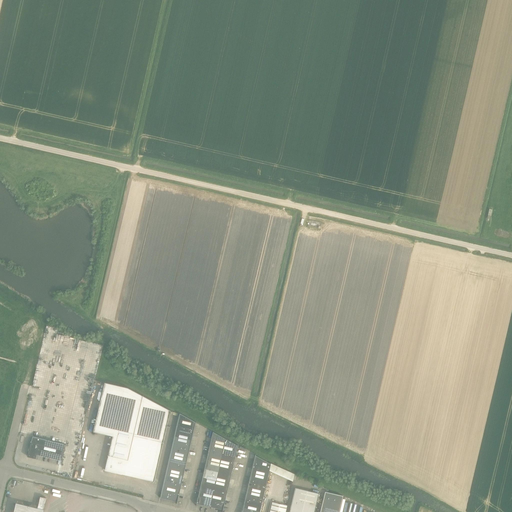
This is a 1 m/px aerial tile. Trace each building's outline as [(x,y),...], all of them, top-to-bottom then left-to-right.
[(113,436),(105,470),(154,481),(170,410),(127,388),(104,382),(93,431),(113,436)] [(180,413),(177,428),(193,432),(196,422),(195,422),(180,413)] [(177,428),(174,436),(191,440),(193,432),(177,428)] [(213,432),(210,442),(224,445),(225,439),(213,432)] [(64,444),(33,436),(30,449),(29,449),(28,451),(29,451),(28,456),(30,457),(35,458),(36,455),(60,460),(64,444)] [(174,436),(172,445),(189,449),(191,440),(174,436)] [(225,439),(224,445),(222,454),(235,457),(238,445),(237,445),(225,439)] [(210,442),(208,451),(222,454),(224,445),(210,442)] [(172,445),(170,454),(187,458),(189,449),(172,445)] [(208,451),(206,460),(220,463),(222,454),(208,451)] [(170,454),(168,463),(185,467),(187,458),(170,454)] [(222,454),(220,463),(233,466),(235,457),(222,454)] [(255,454),(253,464),(270,468),(271,464),(255,455),(256,454),(255,454)] [(206,460),(204,468),(218,471),(220,463),(206,460)] [(168,463),(166,472),(183,475),(185,467),(168,463)] [(220,463),(218,471),(231,475),(233,466),(220,463)] [(253,464),(251,472),(268,476),(269,470),(270,468),(253,464)] [(294,474),(271,464),(270,468),(269,470),(293,481),(294,474)] [(204,468),(202,477),(216,480),(218,471),(204,468)] [(218,471),(216,480),(229,483),(231,475),(218,471)] [(166,472),(164,480),(181,484),(183,475),(166,472)] [(251,472),(249,481),(266,485),(268,476),(251,472)] [(202,477),(200,486),(214,489),(214,488),(216,480),(202,477)] [(164,480),(162,489),(179,493),(181,484),(164,480)] [(216,480),(214,488),(214,489),(227,492),(229,483),(216,480)] [(249,481),(247,490),(264,494),(266,485),(249,481)] [(200,486),(198,495),(212,498),(214,489),(200,486)] [(289,511),(314,511),(319,493),(295,488),(289,511)] [(177,502),(179,493),(162,489),(160,498),(177,502)] [(214,489),(212,498),(225,501),(227,492),(214,489)] [(247,490),(245,499),(262,503),(264,494),(247,490)] [(325,492),(320,511),(338,511),(343,496),(325,492)] [(196,503),(210,507),(212,498),(198,495),(196,503)] [(16,503),(13,511),(42,511),(43,509),(46,498),(40,496),(37,508),(16,503)] [(212,498),(210,507),(223,510),(225,501),(212,498)] [(245,499),(243,508),(260,511),(262,503),(245,499)] [(285,511),(287,505),(272,502),(269,511),(285,511)]
